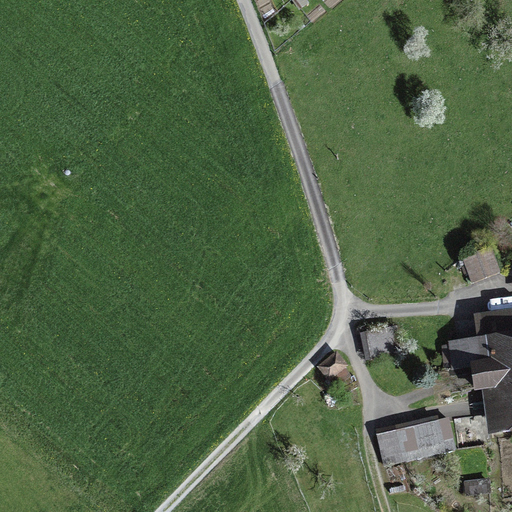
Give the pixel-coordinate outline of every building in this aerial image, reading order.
[(472,283),(499,273),(490,248),(463,259),(472,283)] [(511,313),(480,318),(482,340),(511,336),(511,313)] [(365,334),(370,359),(400,353),(395,328),(365,334)] [(511,336),(482,340),(450,344),(454,369),(472,367),(474,387),(495,384),(500,423),(511,421),(511,336)] [(320,367),(329,378),(344,365),(336,355),(320,367)] [(384,465),(454,449),(447,419),(377,435),(384,465)] [(466,484),(467,495),(489,492),(488,481),(466,484)]
